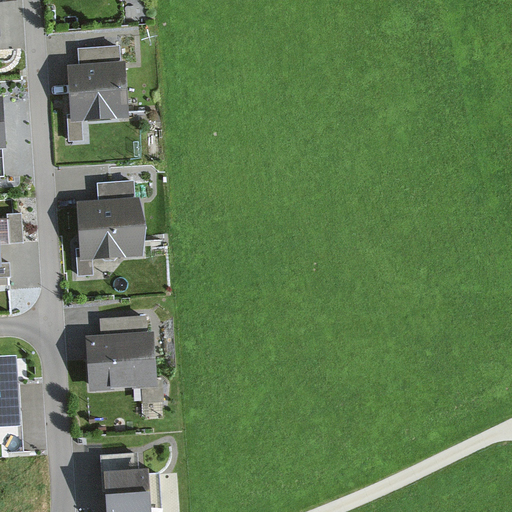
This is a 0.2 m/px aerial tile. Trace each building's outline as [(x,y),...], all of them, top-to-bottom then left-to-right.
[(117,49),(80,51),(81,66),(70,66),(74,116),(70,116),(72,138),(82,138),(80,116),(126,112),(122,63),(118,63),(117,49)] [(101,202),(79,204),(83,251),(79,251),(81,273),(90,272),(89,257),(141,253),(137,200),(132,200),(131,183),(100,186),(101,202)] [(152,334),(86,338),(89,389),(155,385),(152,334)] [(17,360),(0,361),(0,433),(21,432),(17,360)] [(151,511),(149,473),(104,475),(106,511),(151,511)]
